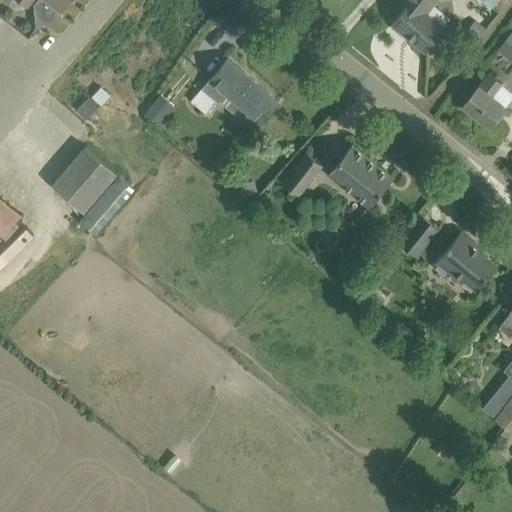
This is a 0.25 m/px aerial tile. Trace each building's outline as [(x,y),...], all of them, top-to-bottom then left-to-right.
[(21,0),(28,5),(31,0),(37,0),(34,4),(37,26),(56,24),(63,16),(61,10),(69,0),(21,0)] [(411,0),(412,0),(393,23),(407,35),(409,33),(415,38),(413,39),(426,50),(445,27),(426,12),(436,0),(411,0)] [(462,38),(473,46),(486,30),(475,21),(462,38)] [(202,87),(218,101),(220,99),(242,117),(248,110),(262,122),(279,102),(228,58),(210,78),(202,87)] [(490,127),(511,99),(511,91),(489,73),(464,106),(490,127)] [(160,95),(146,112),(159,123),(173,106),(160,95)] [(86,118),(99,107),(90,97),(77,108),(86,118)] [(49,181),(80,209),(115,170),(84,143),(49,181)] [(329,173),(370,206),(394,176),(353,143),(329,173)] [(284,182),(300,194),(323,164),(308,151),(284,182)] [(400,243),(416,255),(439,227),(423,215),(400,243)] [(437,261),(463,282),(465,279),(477,288),(497,264),(473,245),(476,242),(462,231),(437,261)] [(511,310),(499,327),(510,336),(511,333),(511,310)] [(511,396),(495,418),(510,430),(511,428),(511,396)]
